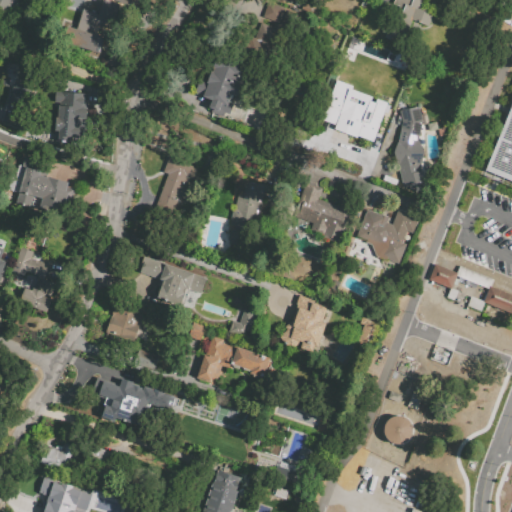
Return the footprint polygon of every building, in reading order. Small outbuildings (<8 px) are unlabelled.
[(0,0),(15,0),(14,3),(12,1),(3,15),(0,13),(0,0)] [(71,29),(76,30),(82,8),(86,9),(88,0),(139,0),(137,8),(124,5),(123,8),(118,7),(112,33),(99,30),(98,35),(104,37),(99,54),(67,46),(71,29)] [(380,32),(386,19),(392,22),(398,7),(392,5),(394,0),(423,0),(420,7),(433,12),(427,27),(411,21),(403,41),(380,32)] [(261,23),(272,28),(274,24),(285,29),(272,57),(247,46),(251,36),(254,38),(261,23)] [(203,97),(207,83),(206,83),(210,72),(211,72),(215,62),(243,72),(235,96),(231,94),(227,105),(232,107),(228,117),(224,115),(223,117),(208,112),(210,109),(206,107),(209,99),(203,97)] [(0,120),(17,126),(31,83),(14,77),(0,120)] [(373,142),(332,127),(333,126),(322,122),(337,79),(355,86),(354,89),(388,101),(373,142)] [(55,91),(86,93),(85,107),(86,107),(85,137),(69,136),(68,142),(57,142),(58,136),(56,136),(58,107),(54,107),(55,91)] [(511,182),(485,172),(511,103),(511,182)] [(401,122),(398,110),(418,106),(421,121),(418,140),(424,151),(420,167),(423,183),(402,188),(394,153),(395,144),(397,144),(401,122)] [(169,157),(198,168),(193,180),(189,179),(175,214),(154,205),(166,174),(162,173),(169,157)] [(27,167),(41,171),(40,175),(68,183),(67,186),(74,188),(66,216),(31,205),(30,207),(16,203),(27,167)] [(240,180),(270,185),(267,200),(262,199),(253,248),(228,243),(229,241),(227,240),(229,233),(230,233),(231,230),(234,231),(235,226),(229,225),(232,209),(235,209),(240,180)] [(322,189),(318,199),(351,211),(340,240),(291,222),(305,183),(322,189)] [(469,193),(500,206),(492,226),(461,212),(469,193)] [(398,264),(371,254),(374,247),(355,239),(366,210),(380,215),(380,214),(388,217),(386,223),(391,224),(397,209),(419,218),(413,234),(406,231),(402,242),(406,244),(398,264)] [(511,213),(510,213),(500,236),(511,241),(511,213)] [(11,272),(21,247),(33,252),(31,257),(49,265),(43,279),(55,284),(49,299),(51,299),(45,313),(18,302),(24,288),(11,283),(15,273),(11,272)] [(143,255),(206,277),(200,294),(189,290),(183,307),(156,298),(160,286),(158,286),(160,280),(137,272),(143,255)] [(436,266),(458,275),(459,275),(458,278),(453,290),(452,291),(451,291),(430,282),(436,266)] [(461,267),(495,282),(493,289),(491,288),(490,291),(458,278),(459,275),(458,275),(461,267)] [(484,304),(486,305),(511,315),(511,296),(493,289),(491,288),(490,291),(485,303),(484,304)] [(466,295),(462,306),(447,300),(451,291),(452,291),(453,290),(466,295)] [(105,332),(118,292),(147,302),(133,342),(105,332)] [(291,321),(297,305),(295,304),(299,295),(327,305),(321,322),(325,323),(317,348),(314,347),(312,353),(299,349),(302,342),(301,342),(291,350),(279,337),(287,330),(284,327),(291,321)] [(472,298),(468,308),(482,314),(486,305),(484,304),(485,303),(472,298)] [(232,321),(238,323),(243,310),(257,314),(248,339),(228,332),(232,321)] [(237,346),(270,358),(264,374),(261,373),(260,377),(249,373),(250,370),(232,363),(231,369),(222,366),(217,379),(212,377),(210,383),(196,378),(210,335),(224,340),(223,343),(236,348),(237,346)] [(139,349),(158,356),(154,369),(134,363),(139,349)] [(173,394),(120,380),(119,384),(96,378),(90,401),(102,404),(99,418),(113,421),(114,418),(139,425),(145,403),(170,409),(173,394)] [(392,392),(403,396),(400,405),(389,401),(392,392)] [(414,393),(424,396),(418,412),(408,408),(414,393)] [(187,433),(168,426),(174,409),(186,413),(185,416),(199,421),(200,416),(202,417),(207,403),(223,408),(216,430),(213,429),(210,439),(220,443),(223,434),(241,440),(234,461),(184,444),(187,433)] [(391,420),(398,417),(405,418),(411,424),(414,430),(413,439),(408,444),(401,446),(394,446),(387,441),(385,434),(386,427),(391,420)] [(373,439),(377,438),(381,440),(384,443),(382,448),(378,450),(373,448),(371,444),(373,439)] [(52,445),(55,446),(56,444),(61,447),(64,440),(73,444),(70,451),(74,453),(63,475),(42,465),(52,445)] [(201,511),(212,482),(213,482),(218,469),(240,477),(236,490),(238,491),(231,511),(201,511)] [(39,511),(71,511),(72,510),(81,511),(85,511),(90,490),(41,479),(38,493),(43,494),(39,511)]
